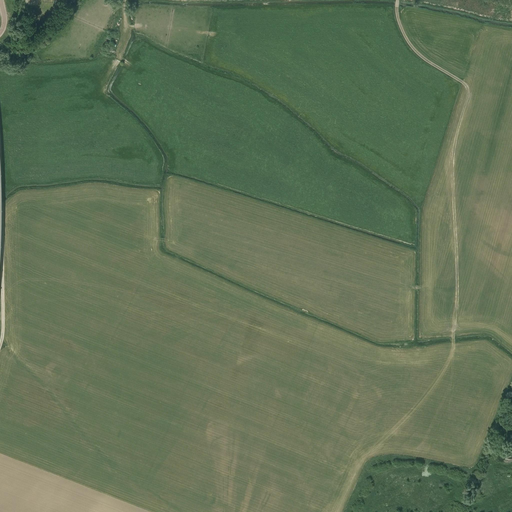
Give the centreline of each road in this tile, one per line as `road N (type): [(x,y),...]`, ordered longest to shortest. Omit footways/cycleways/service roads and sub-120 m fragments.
road 1 (track): [(511,346),(453,323),(450,175),(468,91),(412,48),(396,0)]
road 2 (track): [(0,348),(1,201)]
road 3 (track): [(457,500),(456,486),(436,474),(400,469),(365,511)]
